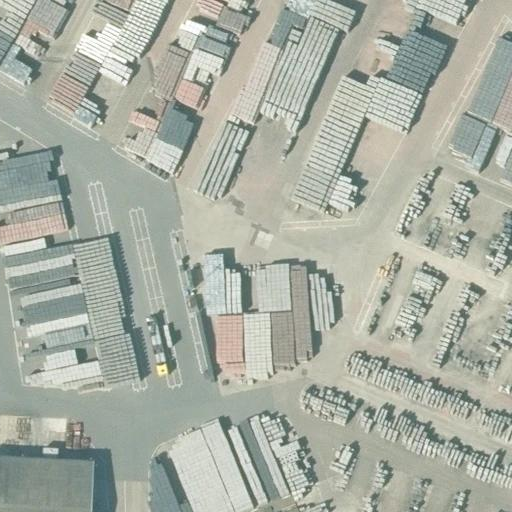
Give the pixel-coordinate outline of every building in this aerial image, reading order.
[(224,0),(210,37),(245,51),(265,0),(224,0)] [(167,36),(133,124),(188,145),(197,120),(173,111),(197,47),(167,36)] [(110,55),(80,112),(103,124),(139,55),(128,49),(122,61),(110,55)] [(242,161),(223,204),(261,221),(280,177),(242,161)] [(0,511),(88,511),(91,465),(0,460),(0,511)]
